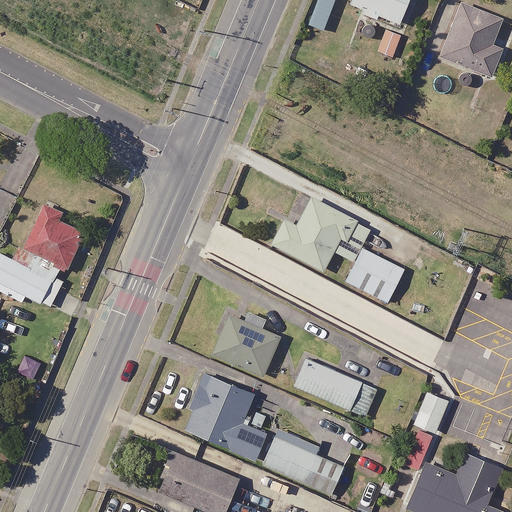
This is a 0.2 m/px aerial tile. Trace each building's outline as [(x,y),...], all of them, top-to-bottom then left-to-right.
[(408,0),(350,0),(350,1),(401,21),(408,0)] [(479,19),(460,11),(442,54),(491,74),(503,46),(492,41),(501,21),(482,13),(479,19)] [(358,215),(311,192),(297,221),(285,215),(272,241),(325,267),(334,248),(355,258),(346,278),(388,299),(405,266),(361,244),(368,230),(354,223),(358,215)] [(63,210),(46,201),(18,258),(0,249),(0,287),(22,299),(26,292),(49,303),(86,228),(60,215),(63,210)] [(270,318),(232,302),(212,350),(264,372),(280,334),(266,328),(270,318)] [(377,386),(307,354),(294,382),(365,414),(377,386)] [(255,391),(207,369),(182,422),(255,456),(267,431),(242,419),(255,391)] [(449,397),(428,388),(415,421),(435,429),(449,397)] [(344,463),(275,432),(263,461),(332,492),(344,463)] [(381,449),(361,441),(353,461),(374,469),(381,449)] [(222,511),(238,474),(175,448),(159,487),(221,511),(222,511)] [(453,511),(454,510),(408,490),(398,511),(453,511)]
